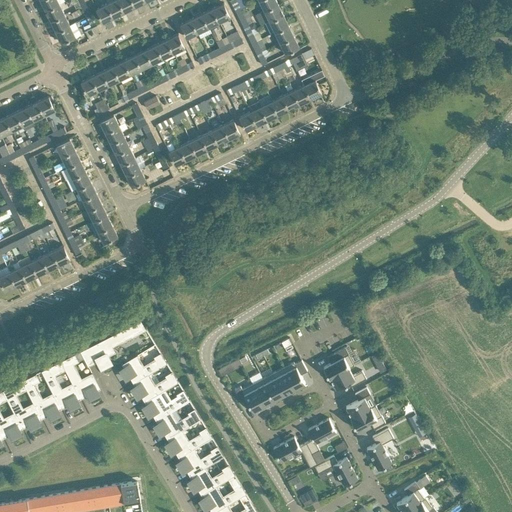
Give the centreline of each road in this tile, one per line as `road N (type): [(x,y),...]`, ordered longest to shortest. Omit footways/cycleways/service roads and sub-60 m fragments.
road 1 (unclassified): [(449,183),(431,203),(218,333),(205,352),(296,511)]
road 2 (residential): [(123,210),(347,100),(298,0)]
road 3 (residential): [(188,511),(121,403),(0,462)]
road 4 (residential): [(0,315),(129,250),(134,232),(123,210)]
road 5 (residential): [(319,382),(255,417),(267,438),(330,404)]
road 6 (residential): [(123,210),(54,68)]
road 7 (residential): [(54,68),(186,0)]
